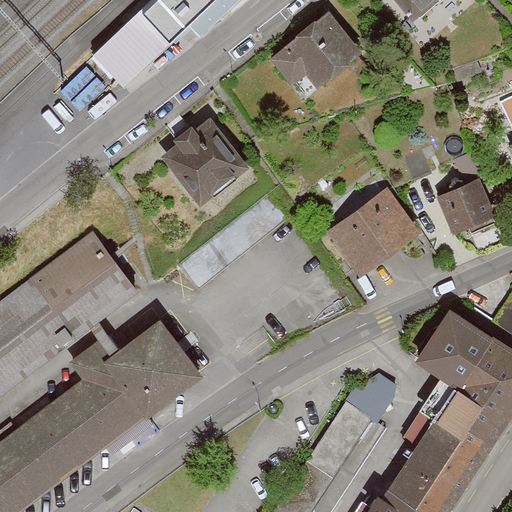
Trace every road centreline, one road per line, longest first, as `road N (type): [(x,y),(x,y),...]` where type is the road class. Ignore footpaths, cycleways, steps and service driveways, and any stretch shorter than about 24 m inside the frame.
road 1 (tertiary): [(511,264),(323,349),(81,511)]
road 2 (residential): [(0,219),(274,0)]
